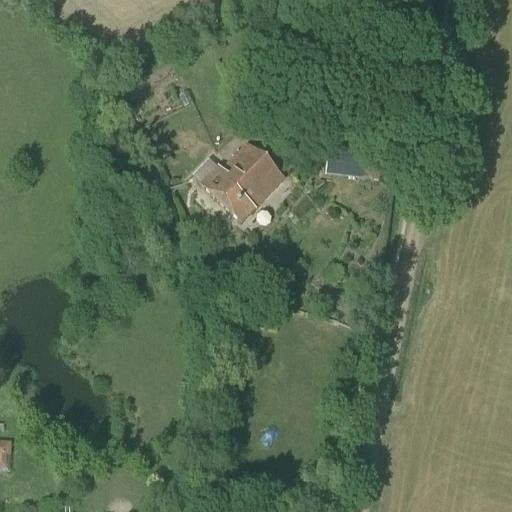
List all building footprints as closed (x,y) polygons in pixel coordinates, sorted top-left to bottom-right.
[(279,67),(256,58),(241,97),(264,106),(279,67)] [(325,177),(371,181),(378,182),(384,142),(367,138),(368,128),(353,126),(352,130),(333,128),(325,177)] [(246,147),(221,172),(219,170),(201,188),(240,225),(282,182),(246,147)] [(297,170),(312,177),(319,160),(304,154),(297,170)] [(0,473),(11,473),(10,442),(0,442),(0,473)]
